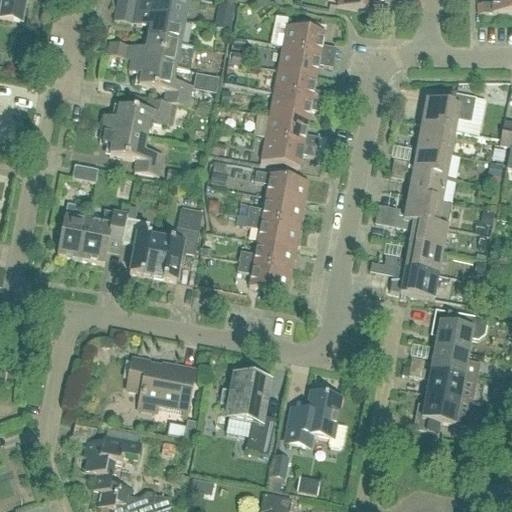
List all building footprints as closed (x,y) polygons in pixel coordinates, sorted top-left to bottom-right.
[(0,7),(0,21),(21,26),(26,4),(23,3),(23,0),(0,0),(1,0),(0,7)] [(119,0),(117,0),(115,12),(184,25),(189,2),(180,0),(154,0),(153,6),(119,0)] [(392,0),(338,0),(337,11),(375,18),(378,5),(391,8),(392,0)] [(511,0),(490,0),(491,7),(477,7),(477,18),(511,17),(511,0)] [(395,4),(395,14),(412,15),(413,4),(395,4)] [(149,32),(147,43),(180,49),(184,25),(115,12),(113,25),(149,32)] [(285,30),(281,54),(333,63),(335,53),(321,50),(323,37),(285,30)] [(106,61),(130,65),(175,73),(180,49),(147,43),(144,54),(109,47),(106,61)] [(281,54),(277,76),(315,83),(317,70),(331,73),(333,63),(281,54)] [(165,97),(162,108),(171,109),(187,112),(191,91),(172,87),(175,73),(130,65),(127,77),(140,80),(137,91),(165,97)] [(277,76),(272,98),(325,108),(327,98),(313,95),(315,83),(277,76)] [(425,106),(420,130),(454,136),(456,124),(470,126),(474,103),(443,97),(440,109),(425,106)] [(272,98),(268,120),(307,127),(309,115),(323,117),(325,108),(272,98)] [(103,121),(100,134),(146,142),(149,128),(167,131),(171,109),(162,108),(147,105),(144,117),(117,112),(115,123),(103,121)] [(268,120),(264,142),(317,152),(318,142),(304,140),(307,127),(268,120)] [(511,127),(503,126),(499,149),(509,151),(505,173),(511,174),(511,127)] [(420,130),(416,154),(449,160),(454,136),(420,130)] [(79,150),(94,145),(89,132),(75,137),(79,150)] [(146,142),(100,134),(98,146),(110,149),(108,160),(135,165),(133,177),(158,182),(162,160),(143,157),(146,142)] [(317,152),(264,142),(260,165),(298,172),(301,160),(315,162),(317,152)] [(393,164),(391,174),(404,176),(412,177),(445,183),(449,160),(416,154),(413,168),(393,164)] [(71,183),(94,188),(97,174),(73,170),(71,183)] [(391,174),(390,182),(402,185),(404,176),(391,174)] [(267,190),(264,203),(303,210),(307,186),(255,177),(253,187),(267,190)] [(411,178),(407,201),(441,207),(445,183),(412,177),(411,178)] [(377,211),(376,220),(403,225),(436,231),(436,230),(446,232),(450,209),(441,207),(407,201),(404,216),(377,211)] [(248,212),(246,222),(299,232),(303,210),(264,203),(262,215),(248,212)] [(56,260),(79,265),(87,226),(74,223),(76,210),(66,208),(56,260)] [(106,253),(119,255),(120,247),(125,223),(125,224),(126,220),(105,216),(103,229),(87,226),(79,265),(103,269),(106,253)] [(411,236),(408,250),(441,256),(446,232),(436,230),(436,231),(376,220),(374,229),(411,236)] [(259,234),(256,247),(295,254),(299,232),(246,222),(245,232),(259,234)] [(128,278),(151,283),(159,243),(146,241),(148,228),(125,224),(125,223),(120,247),(133,249),(128,278)] [(159,243),(151,283),(175,287),(180,258),(193,261),(198,237),(175,233),(173,246),(159,243)] [(240,257),(238,266),(291,276),(295,254),(256,247),(254,259),(240,257)] [(408,250),(404,274),(437,280),(441,256),(408,250)] [(385,262),(383,270),(396,273),(396,272),(398,264),(385,262)] [(291,276),(238,266),(236,277),(250,279),(248,292),(286,299),(291,276)] [(383,270),(371,268),(369,277),(392,281),(389,296),(432,304),(437,280),(404,274),(396,272),(396,273),(383,270)] [(436,341),(434,352),(467,358),(470,343),(478,345),(484,339),(486,329),(487,325),(458,319),(435,315),(430,340),(436,341)] [(467,358),(434,352),(430,375),(475,384),(477,371),(465,369),(467,358)] [(410,363),(408,372),(421,374),(423,366),(410,363)] [(137,412),(155,415),(157,405),(186,411),(193,375),(132,364),(126,395),(140,398),(137,412)] [(421,374),(408,372),(407,381),(419,384),(421,374)] [(475,384),(430,375),(425,399),(471,407),(475,384)] [(230,410),(228,422),(250,426),(244,456),(267,461),(274,424),(259,421),(266,389),(235,383),(232,396),(221,394),(219,408),(230,410)] [(328,448),(330,452),(338,453),(341,450),(345,431),(334,429),(339,403),(310,397),(306,417),(290,414),(284,447),(309,452),(311,440),(329,444),(328,448)] [(471,407),(425,399),(423,410),(417,409),(413,434),(436,438),(438,427),(466,432),(471,407)] [(243,454),(245,432),(228,431),(227,453),(243,454)] [(151,511),(154,498),(116,491),(114,499),(108,497),(113,469),(121,470),(122,462),(137,465),(140,449),(102,442),(100,449),(85,447),(80,477),(94,480),(89,510),(98,511),(151,511)] [(279,497),(282,467),(267,465),(265,496),(279,497)] [(288,511),(290,504),(262,499),(259,511),(288,511)]
